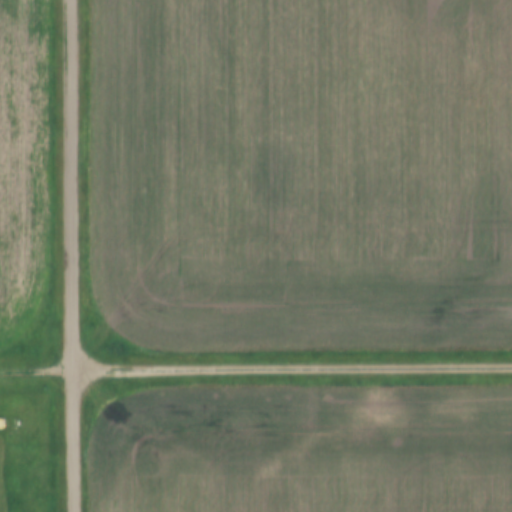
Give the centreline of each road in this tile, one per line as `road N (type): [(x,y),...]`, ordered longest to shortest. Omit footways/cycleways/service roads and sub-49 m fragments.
road 1 (tertiary): [(69,511),(65,0)]
road 2 (track): [(0,374),(511,370)]
